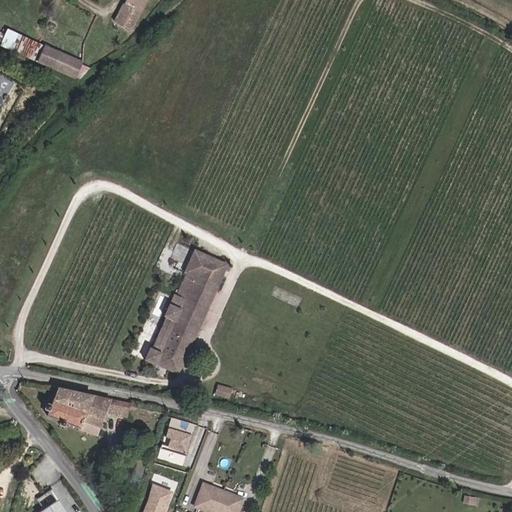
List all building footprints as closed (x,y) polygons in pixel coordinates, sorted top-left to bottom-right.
[(145,0),(122,0),(112,19),(129,29),(145,0)] [(36,59),(43,44),(8,28),(1,43),(36,59)] [(36,59),(75,77),(76,74),(81,76),(89,67),(81,62),(83,60),(44,43),(36,59)] [(226,261),(194,248),(185,269),(187,270),(177,294),(175,293),(171,303),(169,303),(164,315),(166,315),(152,347),(150,346),(145,359),(157,364),(158,362),(179,371),(226,261)] [(106,404),(108,397),(58,387),(53,402),(47,401),(45,402),(44,403),(44,405),(45,407),(49,409),(48,416),(60,419),(59,423),(59,426),(62,427),(64,427),(66,425),(68,422),(97,432),(106,404)] [(106,404),(117,407),(119,400),(108,397),(106,404)] [(129,402),(119,400),(117,407),(126,410),(129,402)] [(165,435),(170,436),(166,448),(177,452),(179,448),(186,450),(191,432),(194,422),(171,416),(165,435)] [(152,482),(141,511),(165,511),(173,489),(152,482)] [(216,511),(223,495),(203,488),(194,510),(198,511),(216,511)] [(52,489),(38,496),(43,506),(57,499),(52,489)] [(239,511),(243,503),(223,495),(216,511),(239,511)] [(66,511),(58,499),(38,511),(66,511)]
